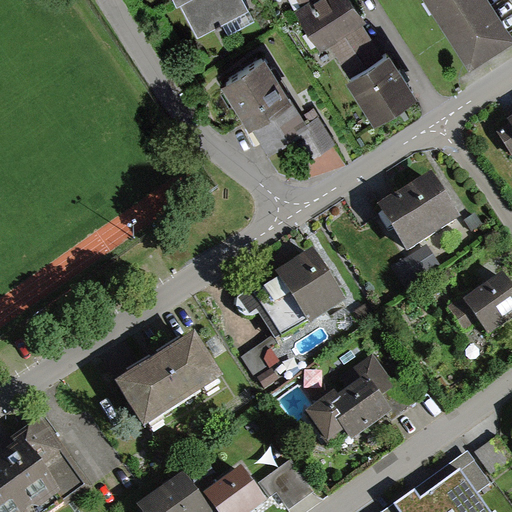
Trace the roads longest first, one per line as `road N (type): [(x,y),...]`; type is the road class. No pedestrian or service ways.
road 1 (residential): [(291,215),(0,409)]
road 2 (residential): [(291,215),(178,109),(106,0)]
road 3 (residential): [(511,74),(291,215)]
road 4 (residential): [(333,511),(511,383)]
